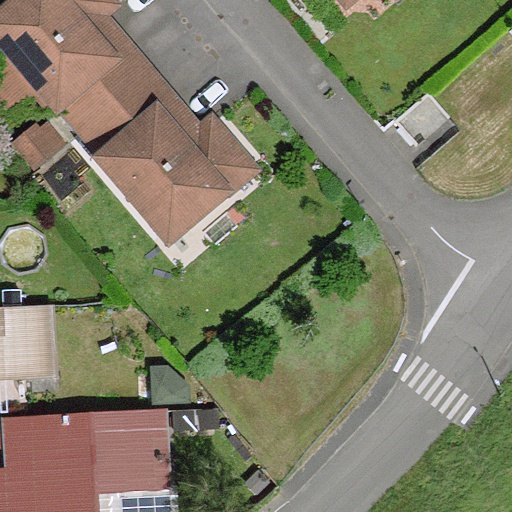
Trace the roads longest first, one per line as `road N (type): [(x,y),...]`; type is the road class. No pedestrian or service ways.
road 1 (residential): [(511,286),(411,211),(233,0)]
road 2 (residential): [(511,288),(436,388),(322,511)]
